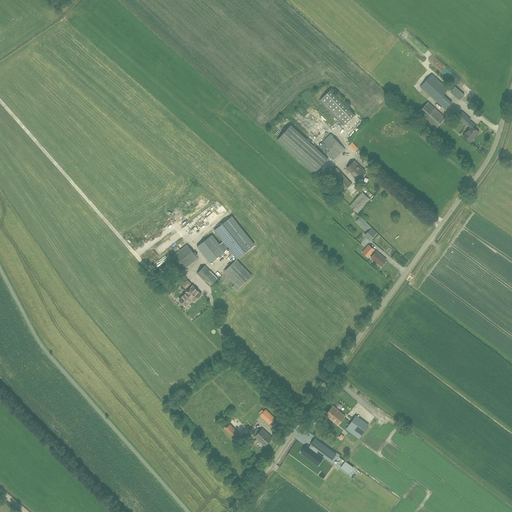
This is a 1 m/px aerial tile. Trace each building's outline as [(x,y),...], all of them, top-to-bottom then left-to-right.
[(421,87),(431,96),(446,110),(452,103),(444,95),(449,89),(432,74),(421,87)] [(445,118),(429,102),(406,82),(400,89),(422,109),(418,114),(435,129),(445,118)] [(463,83),(460,88),(467,92),(470,88),(463,83)] [(450,92),(455,96),(460,100),(465,95),(455,87),(450,92)] [(355,115),(337,96),(331,90),(320,101),(344,126),(355,115)] [(466,125),(467,124),(470,121),(471,120),(463,112),(458,117),(466,125)] [(318,129),(310,121),(307,124),(321,138),(327,132),(324,129),(322,131),(319,128),(318,129)] [(476,126),(470,121),(467,124),(471,127),(464,136),(471,142),(480,132),(476,128),(477,127),(476,126)] [(278,139),(315,173),(328,158),(291,124),(278,139)] [(345,149),(331,134),(319,145),(333,160),(345,149)] [(349,146),(355,152),(359,148),(353,142),(349,146)] [(358,180),(366,173),(354,161),(347,168),(358,180)] [(344,191),(352,184),(337,168),(329,175),(344,191)] [(358,213),(370,199),(363,192),(350,206),(358,213)] [(199,224),(208,216),(205,212),(195,219),(199,224)] [(224,241),(219,245),(212,236),(197,247),(210,263),(229,248),(237,259),(254,245),(232,217),(215,230),(224,241)] [(370,241),(378,233),(361,217),(356,221),(367,232),(364,235),(370,241)] [(182,271),(198,258),(187,245),(171,258),(182,271)] [(369,258),(375,250),(369,245),(363,253),(369,258)] [(381,266),(387,260),(376,251),(371,258),(381,266)] [(239,288),(252,276),(237,260),(224,272),(239,288)] [(210,286),(218,278),(205,266),(198,274),(210,286)] [(187,293),(186,294),(180,300),(186,306),(192,300),(194,302),(202,295),(193,286),(187,292),(187,293)] [(331,418),(333,420),(334,421),(338,425),(345,416),(333,406),(326,415),(331,419),(331,418)] [(375,418),(394,430),(399,422),(381,410),(375,418)] [(274,419),(265,411),(261,415),(270,424),(274,419)] [(353,419),(348,427),(360,436),(366,428),(353,419)] [(236,440),(241,436),(231,425),(226,429),(236,440)] [(398,428),(396,430),(408,441),(410,439),(398,428)] [(265,446),(273,438),(263,429),(255,437),(265,446)] [(319,455),(316,453),(319,450),(332,460),(336,454),(320,442),(315,448),(312,446),(311,449),(309,447),(307,446),(301,453),(314,462),(319,455)] [(345,462),(341,468),(349,473),(353,467),(345,462)]
